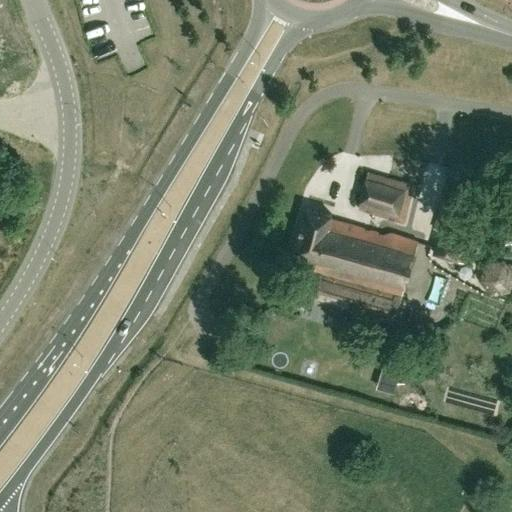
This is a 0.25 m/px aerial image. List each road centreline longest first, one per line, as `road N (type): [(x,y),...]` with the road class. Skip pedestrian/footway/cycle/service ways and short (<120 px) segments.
road 1 (tertiary): [(0,499),(107,356),(302,19)]
road 2 (tertiary): [(270,0),(71,330),(0,427)]
road 3 (residential): [(511,116),(360,91),(324,97),(306,109),(193,315)]
road 4 (unclassified): [(0,324),(55,223),(67,166),(68,97),(33,0)]
road 5 (residential): [(375,0),(511,36)]
